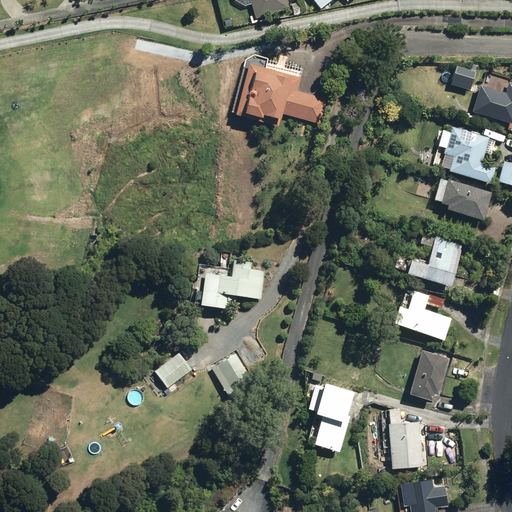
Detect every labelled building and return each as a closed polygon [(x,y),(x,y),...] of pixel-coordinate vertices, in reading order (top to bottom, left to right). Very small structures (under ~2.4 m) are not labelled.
[(250,0),(256,18),(290,9),(287,0),(250,0)] [(292,5),(295,15),(303,13),(300,3),(292,5)] [(280,113),(319,124),(326,99),(297,91),(300,78),(250,63),(251,60),(245,59),(244,65),(248,66),(233,115),(243,118),(244,114),(260,118),(260,115),(279,120),(280,113)] [(450,84),(469,90),(474,71),(455,65),(450,84)] [(470,112),(511,125),(511,124),(511,82),(508,82),(505,93),(478,85),(470,112)] [(448,171),(490,183),(495,167),(481,164),(487,143),(448,132),(442,154),(452,156),(448,171)] [(498,180),(511,184),(511,163),(504,161),(498,180)] [(445,209),(482,221),(492,189),(448,175),(446,180),(439,178),(432,199),(440,202),(439,203),(446,206),(445,209)] [(405,274),(449,287),(463,240),(434,232),(433,235),(422,231),(419,243),(431,247),(427,261),(412,257),(412,261),(409,260),(405,274)] [(198,305),(227,309),(229,295),(259,299),(263,271),(249,269),(250,261),(232,259),(230,277),(203,273),(198,305)] [(392,323),(442,341),(450,318),(423,309),(425,304),(440,309),(443,299),(428,294),(427,295),(413,290),(406,309),(398,306),(392,323)] [(408,394),(431,401),(433,394),(437,395),(449,358),(422,350),(408,394)] [(210,367),(229,399),(253,385),(235,353),(210,367)] [(168,389),(192,371),(179,354),(155,373),(168,389)] [(320,446),(331,449),(332,446),(336,447),(345,422),(338,420),(340,415),(337,414),(338,413),(342,415),(350,393),(327,386),(325,389),(316,387),(309,408),(317,411),(316,413),(326,417),(318,442),(321,443),(320,446)] [(390,462),(390,469),(422,467),(420,440),(423,440),(422,434),(419,434),(418,422),(399,424),(398,409),(388,410),(389,425),(387,425),(389,456),(386,457),(386,462),(390,462)] [(408,505),(408,511),(436,511),(436,508),(447,506),(444,485),(433,487),(432,479),(398,483),(401,506),(408,505)]
